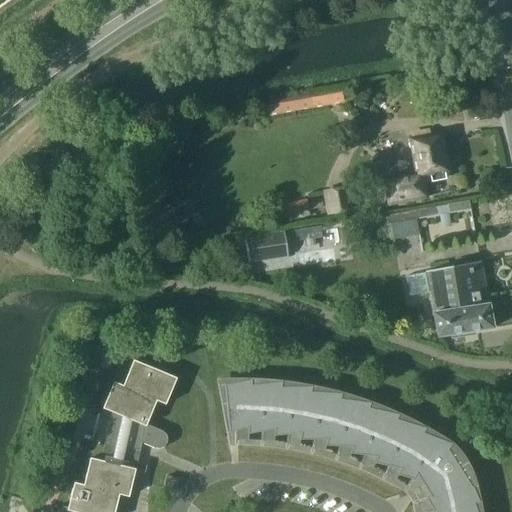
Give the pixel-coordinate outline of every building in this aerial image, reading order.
[(263,103),(265,116),(343,102),(341,90),(263,103)] [(444,172),(436,138),(420,141),(419,135),(408,137),(417,176),(384,182),(389,204),(423,198),(420,184),(429,182),(429,184),(443,181),(441,172),(444,172)] [(346,214),(347,213),(352,211),(348,187),(341,188),(340,187),(329,189),(328,191),(321,192),(326,217),(332,216),(334,216),(346,214)] [(285,222),(310,216),(306,200),(282,206),(285,222)] [(469,202),(447,205),(449,214),(470,211),(469,202)] [(389,216),(390,225),(439,217),(437,208),(389,216)] [(245,237),(249,264),(287,258),(283,231),(245,237)] [(491,328),(478,264),(424,274),(424,275),(404,278),(408,298),(428,294),(436,338),(491,328)] [(61,509),(61,511),(113,511),(118,496),(128,498),(134,472),(144,474),(146,466),(136,464),(141,444),(156,451),(158,451),(160,450),(162,450),(164,448),(165,447),(166,444),(167,442),(167,440),(166,438),(165,436),(163,434),(161,433),(146,427),(156,403),(164,407),(176,380),(133,362),(127,377),(122,387),(113,383),(102,410),(111,414),(104,446),(100,463),(90,460),(84,487),(73,484),(67,510),(61,509)] [(470,470),(462,457),(449,452),(451,446),(423,437),(424,430),(396,423),(397,416),(369,412),(369,405),(340,402),(340,395),(311,395),(311,388),(282,391),(281,384),(252,388),(250,381),(223,386),(228,434),(245,429),(247,436),(272,430),(273,437),(298,434),(299,441),(324,440),(324,447),(350,448),(349,455),(374,458),(373,465),(398,470),(396,477),(412,481),(414,490),(417,487),(431,509),(425,511),(475,511),(471,502),(478,504),(480,499),(476,484),(470,470)]
